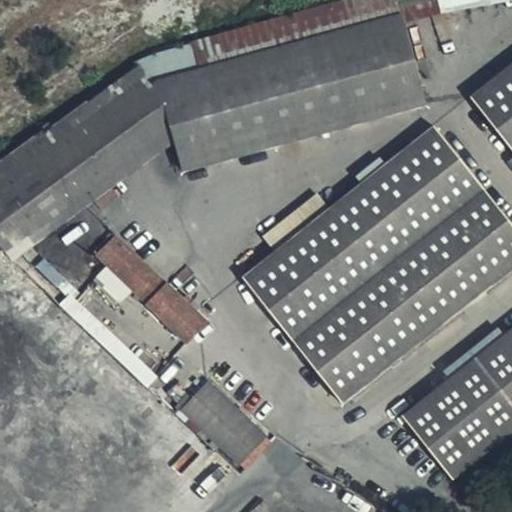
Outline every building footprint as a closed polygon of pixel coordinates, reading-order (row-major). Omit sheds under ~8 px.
[(426,106),(396,0),(350,0),(150,55),(170,131),(182,173),(426,106)] [(170,131),(150,55),(24,144),(69,205),(170,131)] [(511,65),(471,98),(511,150),(511,65)] [(511,268),(511,227),(432,127),(243,278),(343,403),(511,268)] [(69,205),(24,144),(0,160),(0,251),(2,253),(69,205)] [(203,322),(117,238),(98,254),(148,303),(147,304),(185,341),(203,322)] [(2,253),(0,251),(0,511),(154,511),(212,452),(2,253)] [(97,318),(89,327),(138,374),(146,366),(97,318)] [(453,481),(469,468),(473,465),(511,433),(511,328),(402,416),(453,481)] [(192,400),(186,395),(175,405),(244,469),(270,442),(208,384),(192,400)]
